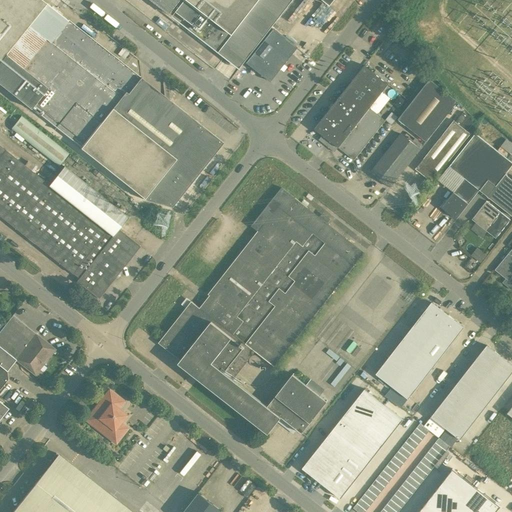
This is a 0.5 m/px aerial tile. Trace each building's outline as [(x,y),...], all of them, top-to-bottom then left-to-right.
[(41,0),(0,0),(0,84),(80,147),(146,200),(171,208),(223,143),(169,100),(165,106),(167,127),(156,128),(155,118),(145,119),(141,77),(68,19),(67,20),(41,0)] [(152,0),(169,13),(172,16),(188,28),(189,29),(218,52),(219,52),(226,43),(246,59),(260,42),(271,27),(292,0),(152,0)] [(246,62),(270,81),(297,48),(273,29),(246,62)] [(331,108),(314,129),(322,135),(319,139),(325,144),(332,150),(334,152),(338,147),(346,154),(354,160),(385,120),(369,108),(388,84),(366,67),(364,66),(364,65),(362,68),(361,70),(345,89),(343,92),(333,105),(331,108)] [(429,79),(398,119),(426,141),(457,101),(429,79)] [(390,123),(396,116),(390,111),(385,119),(390,123)] [(454,120),(469,132),(476,123),(462,111),(454,120)] [(68,153),(21,116),(11,128),(58,166),(68,153)] [(431,182),(469,133),(453,120),(414,168),(431,182)] [(464,178),(441,207),(456,219),(479,190),(511,215),(511,180),(504,174),(511,164),(511,163),(474,133),(448,166),(464,178)] [(420,149),(400,134),(370,172),(390,187),(420,149)] [(511,142),(505,138),(497,149),(509,158),(511,153),(511,142)] [(76,281),(77,282),(98,298),(98,299),(140,246),(138,245),(118,229),(128,217),(71,172),(64,166),(63,167),(49,185),(32,172),(36,167),(28,160),(24,165),(0,146),(0,216),(66,268),(72,273),(72,274),(79,278),(76,281)] [(182,312),(158,343),(180,360),(178,363),(200,380),(268,433),(281,417),(302,433),(327,401),(293,374),(267,407),(230,378),(252,349),(274,366),(364,252),(302,203),(281,187),(254,222),(251,226),(258,231),(221,277),(208,294),(209,295),(199,308),(191,301),(182,312)] [(471,229),(482,238),(487,231),(496,238),(510,220),(486,201),(472,219),(476,223),(471,229)] [(471,255),(480,262),(486,255),(477,247),(471,255)] [(511,248),(494,270),(509,281),(511,277),(511,248)] [(376,374),(392,386),(408,399),(463,327),(432,302),(376,374)] [(35,334),(12,315),(0,329),(0,347),(15,359),(35,334)] [(45,361),(55,349),(35,334),(15,359),(34,375),(45,361)] [(485,407),(511,372),(511,364),(487,345),(451,392),(431,417),(460,439),(485,407)] [(15,359),(0,347),(0,388),(7,379),(6,371),(15,359)] [(351,366),(347,363),(331,384),(334,387),(351,366)] [(118,410),(123,403),(125,401),(109,389),(95,406),(84,420),(115,444),(128,428),(120,422),(126,415),(118,410)] [(365,389),(303,468),(341,498),(403,419),(365,389)] [(416,428),(426,435),(429,430),(420,423),(416,428)] [(426,435),(416,428),(412,432),(422,440),(426,435)] [(458,438),(447,429),(440,438),(450,446),(451,447),(458,438)] [(422,440),(412,432),(409,437),(418,445),(422,440)] [(409,437),(405,442),(414,449),(418,445),(409,437)] [(435,443),(446,451),(450,446),(439,438),(435,443)] [(405,442),(401,446),(411,454),(414,449),(405,442)] [(446,451),(435,443),(431,447),(442,456),(446,451)] [(401,446),(398,451),(407,459),(411,454),(401,446)] [(431,447),(428,452),(439,461),(442,456),(431,447)] [(398,451),(394,456),(403,463),(407,459),(398,451)] [(428,452),(424,457),(435,465),(439,461),(428,452)] [(133,511),(58,454),(57,455),(56,454),(35,480),(37,481),(11,511),(133,511)] [(394,456),(390,461),(400,468),(403,463),(394,456)] [(435,465),(424,457),(420,461),(431,470),(435,465)] [(400,468),(390,461),(386,465),(396,473),(400,468)] [(431,470),(420,461),(416,466),(427,475),(431,470)] [(396,473),(386,465),(383,470),(392,477),(396,473)] [(427,475),(416,466),(413,471),(424,479),(427,475)] [(452,468),(417,511),(495,511),(500,506),(452,468)] [(392,477),(383,470),(379,475),(388,482),(392,477)] [(424,479),(413,471),(409,475),(420,484),(424,479)] [(388,482),(379,475),(375,479),(385,487),(388,482)] [(420,484),(409,475),(405,480),(416,489),(420,484)] [(385,487),(375,479),(371,484),(381,492),(385,487)] [(416,489),(405,480),(401,485),(412,494),(416,489)] [(381,492),(371,484),(368,489),(377,496),(381,492)] [(401,485),(398,490),(409,498),(412,494),(401,485)] [(368,489),(364,494),(373,501),(377,496),(368,489)] [(398,490),(394,494),(405,503),(409,498),(398,490)] [(199,493),(183,511),(222,511),(199,493)] [(373,501),(364,494),(360,498),(370,506),(373,501)] [(394,494),(390,499),(401,508),(405,503),(394,494)] [(360,498),(357,503),(366,510),(370,506),(360,498)] [(390,499),(387,504),(397,511),(401,508),(390,499)] [(364,511),(366,510),(357,503),(353,508),(358,511),(364,511)]
